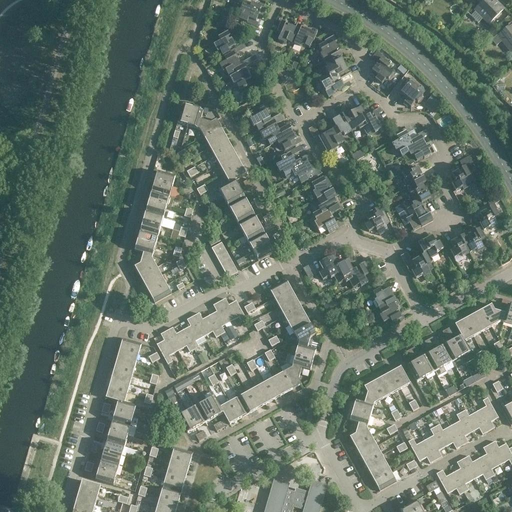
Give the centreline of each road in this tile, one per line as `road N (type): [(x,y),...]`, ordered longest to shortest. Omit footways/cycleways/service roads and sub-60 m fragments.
road 1 (residential): [(62,511),(120,323),(150,329),(346,234)]
road 2 (residential): [(362,87),(363,62),(345,37),(276,3),(258,48),(298,120)]
road 3 (residential): [(389,250),(457,215),(442,180),(442,147),(424,118),(400,125),(362,87)]
road 4 (residential): [(511,431),(366,506),(319,436)]
road 5 (residential): [(319,436),(338,372),(424,321)]
road 6 (residential): [(298,120),(323,168),(348,172),(358,196),(346,234)]
road 7 (residential): [(211,511),(220,495),(319,436)]
